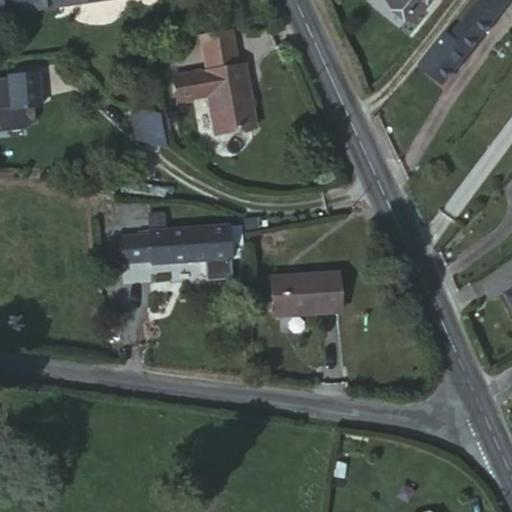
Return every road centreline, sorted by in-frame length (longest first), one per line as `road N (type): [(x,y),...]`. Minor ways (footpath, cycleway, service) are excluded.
road 1 (tertiary): [(486,423),(0,357)]
road 2 (secondary): [(486,423),(294,0)]
road 3 (unknown): [(12,54),(140,171),(195,201),(261,216),(308,212),(379,188)]
road 4 (unknown): [(511,166),(414,264)]
